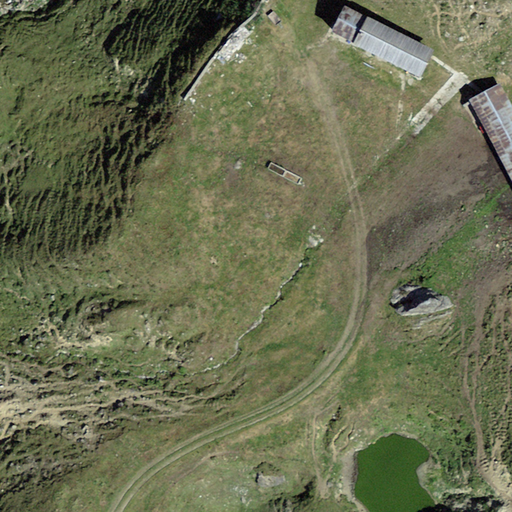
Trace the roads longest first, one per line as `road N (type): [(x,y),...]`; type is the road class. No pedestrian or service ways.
road 1 (track): [(132,511),(146,487),(190,448),(253,428),(304,392),(330,362),(360,297),(354,193),(310,56)]
road 2 (track): [(354,193),(457,80)]
